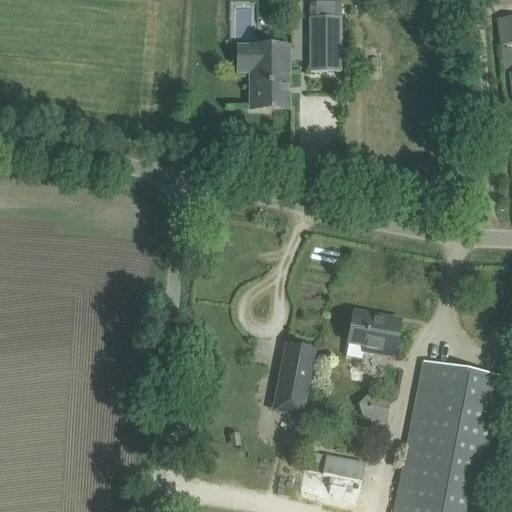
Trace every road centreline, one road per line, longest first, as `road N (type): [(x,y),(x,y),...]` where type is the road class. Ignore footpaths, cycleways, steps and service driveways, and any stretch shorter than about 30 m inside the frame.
road 1 (unclassified): [(179,178),(410,229),(511,239)]
road 2 (unclassified): [(157,511),(179,178)]
road 3 (track): [(484,239),(491,180),(470,0)]
road 4 (unclassified): [(0,150),(179,178)]
